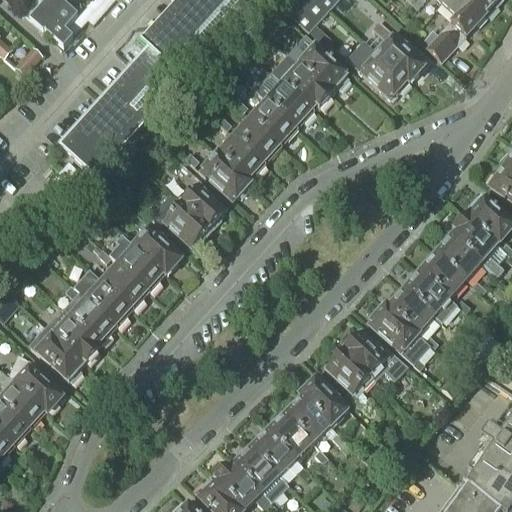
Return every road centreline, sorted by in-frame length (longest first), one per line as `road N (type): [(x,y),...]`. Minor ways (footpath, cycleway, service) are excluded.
road 1 (residential): [(485,118),(399,147),(306,199),(115,403),(70,483),(66,511)]
road 2 (residential): [(125,511),(434,187),(485,118)]
